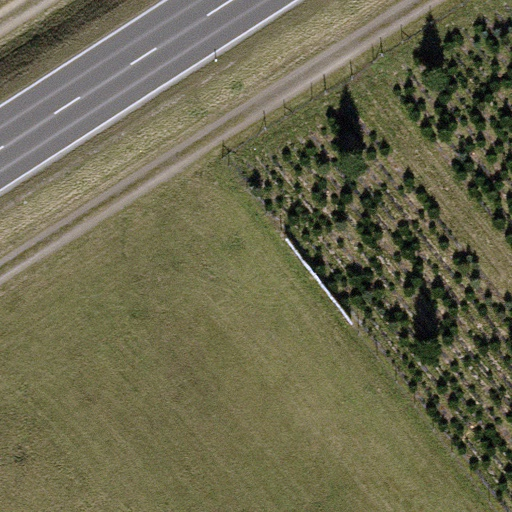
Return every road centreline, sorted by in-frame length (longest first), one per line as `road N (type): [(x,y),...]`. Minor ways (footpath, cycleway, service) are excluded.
road 1 (track): [(428,0),(0,274)]
road 2 (primary): [(0,154),(239,0)]
